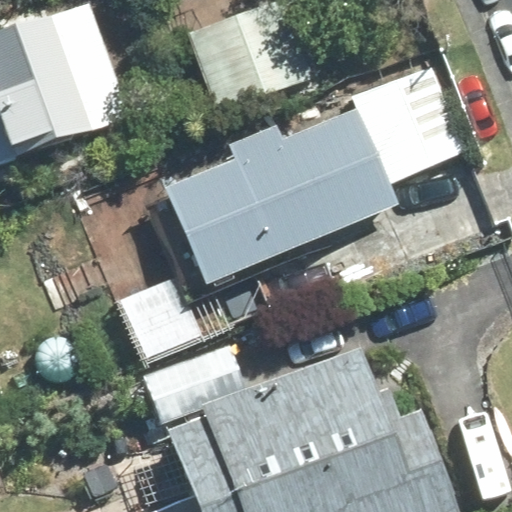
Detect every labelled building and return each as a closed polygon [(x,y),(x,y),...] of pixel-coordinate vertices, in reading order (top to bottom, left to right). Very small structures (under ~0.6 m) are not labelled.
[(78,0),(0,26),(0,154),(126,112),(87,0),(78,0)] [(291,0),(255,0),(192,24),(222,102),(317,65),(291,0)] [(229,152),(163,178),(200,273),(392,200),(354,103),(276,134),(270,119),(223,137),(229,152)] [(284,260),(213,288),(229,328),(301,299),(284,260)] [(198,393),(200,400),(243,511),(450,511),(460,509),(424,402),(400,410),(389,380),(380,383),(364,337),(241,379),(198,393)] [(198,393),(241,379),(228,342),(144,370),(158,414),(200,400),(198,393)]
